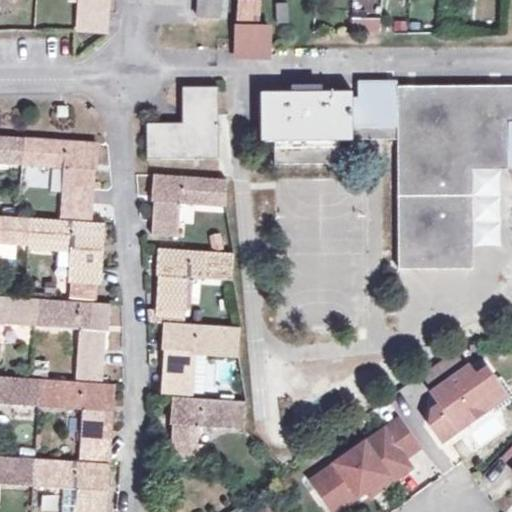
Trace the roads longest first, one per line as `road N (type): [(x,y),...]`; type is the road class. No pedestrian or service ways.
road 1 (residential): [(123,72),(511,60)]
road 2 (residential): [(0,80),(123,72)]
